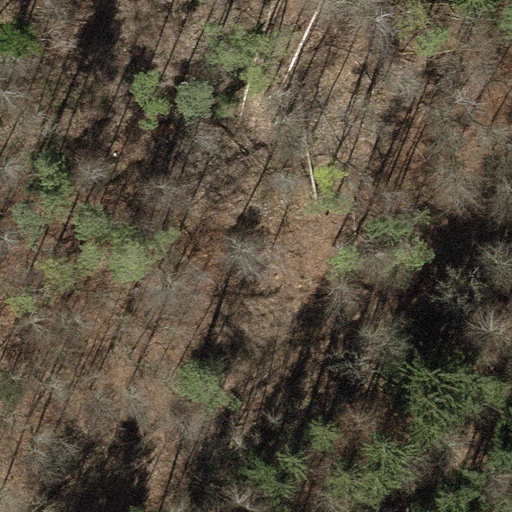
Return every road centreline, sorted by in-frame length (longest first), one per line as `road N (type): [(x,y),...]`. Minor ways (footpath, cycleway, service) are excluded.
road 1 (track): [(511,200),(109,511)]
road 2 (track): [(426,511),(511,421)]
